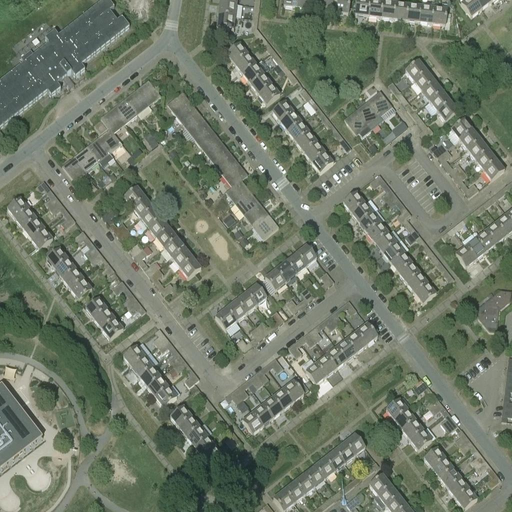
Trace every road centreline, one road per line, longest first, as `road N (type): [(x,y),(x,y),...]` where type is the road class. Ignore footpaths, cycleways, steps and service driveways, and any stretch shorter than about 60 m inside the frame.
road 1 (residential): [(356,282),(224,384),(29,150)]
road 2 (residential): [(511,481),(356,282)]
road 3 (residential): [(306,216),(170,39)]
road 4 (residential): [(380,163),(430,225),(446,228),(466,212),(410,142)]
road 5 (residential): [(29,150),(170,39)]
